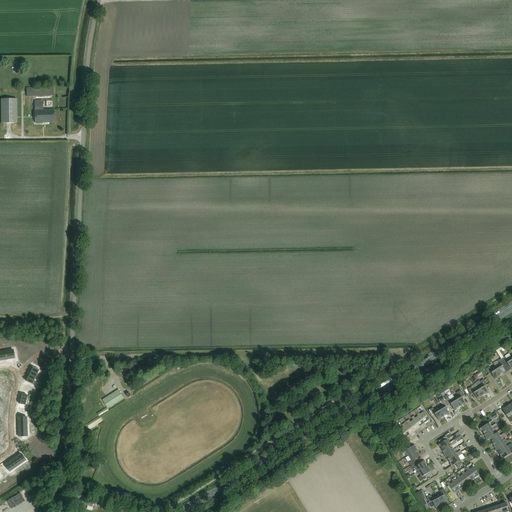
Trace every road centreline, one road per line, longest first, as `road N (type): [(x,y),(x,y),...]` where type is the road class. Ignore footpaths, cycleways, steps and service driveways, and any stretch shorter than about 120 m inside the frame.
road 1 (unclassified): [(62,511),(87,68),(98,0)]
road 2 (primary): [(185,511),(511,305)]
